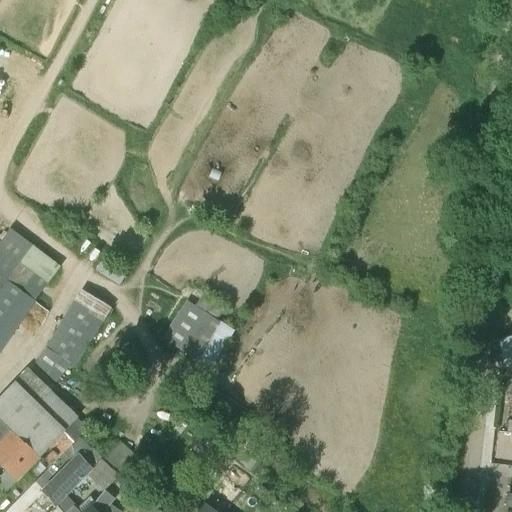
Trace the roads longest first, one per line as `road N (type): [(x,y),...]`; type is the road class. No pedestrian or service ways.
road 1 (residential): [(465,511),(490,168),(510,22)]
road 2 (track): [(0,383),(31,353),(72,284),(58,251),(17,221),(0,195)]
road 3 (track): [(0,169),(92,0)]
